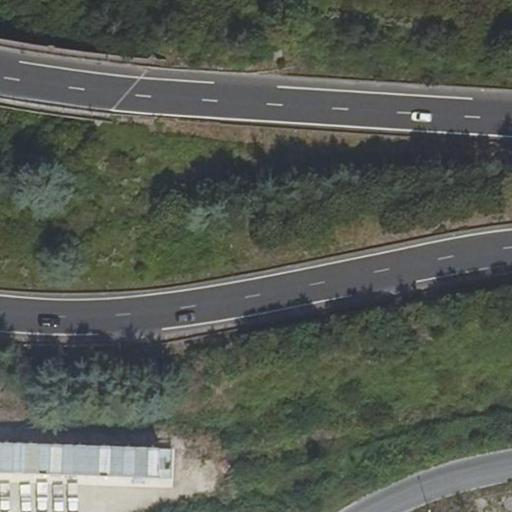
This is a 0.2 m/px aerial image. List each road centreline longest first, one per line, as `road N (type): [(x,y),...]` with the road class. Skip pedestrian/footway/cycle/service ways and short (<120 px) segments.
road 1 (trunk): [(0,315),(41,322),(159,318),(511,253)]
road 2 (trunk): [(511,120),(123,96),(0,79)]
road 3 (secondary): [(511,470),(464,478),(377,511)]
